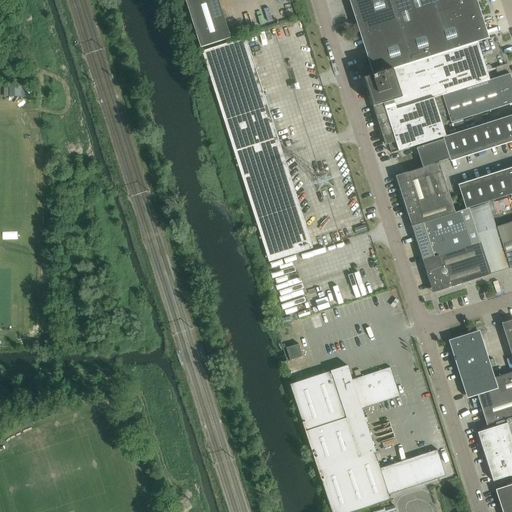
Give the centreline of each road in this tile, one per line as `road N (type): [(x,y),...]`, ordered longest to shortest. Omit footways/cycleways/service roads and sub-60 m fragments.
road 1 (unclassified): [(421,324),(318,0)]
road 2 (unclassified): [(481,511),(421,324)]
